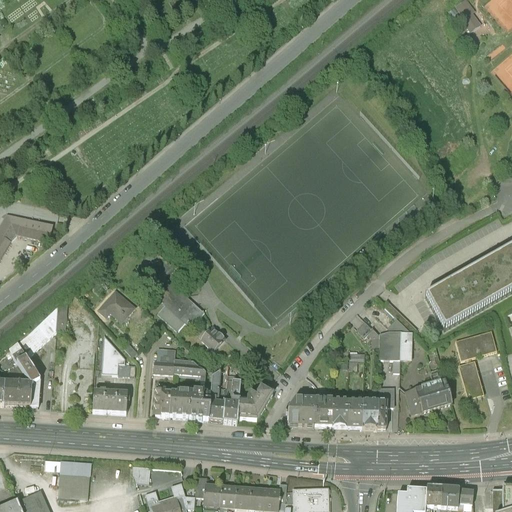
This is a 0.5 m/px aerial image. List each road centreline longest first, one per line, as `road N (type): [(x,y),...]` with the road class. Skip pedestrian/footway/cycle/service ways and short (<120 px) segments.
road 1 (residential): [(349,0),(0,303)]
road 2 (primary): [(359,463),(332,450),(147,443)]
road 3 (primary): [(147,443),(330,469),(359,463)]
road 4 (primary): [(147,443),(0,431)]
road 5 (primary): [(359,463),(483,459)]
